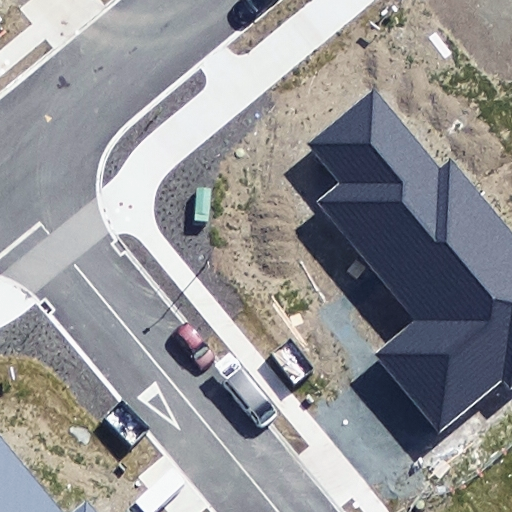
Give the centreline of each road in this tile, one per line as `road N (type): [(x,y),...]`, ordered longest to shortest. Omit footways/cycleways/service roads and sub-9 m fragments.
road 1 (residential): [(0,178),(277,511)]
road 2 (residential): [(0,169),(201,0)]
